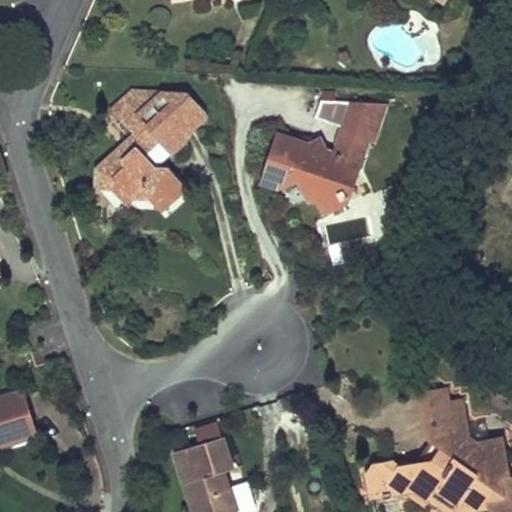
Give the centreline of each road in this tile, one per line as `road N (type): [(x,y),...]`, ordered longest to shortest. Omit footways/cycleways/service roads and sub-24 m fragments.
road 1 (residential): [(100,393),(18,105)]
road 2 (residential): [(259,344),(100,393)]
road 3 (residential): [(126,511),(126,482),(100,393)]
